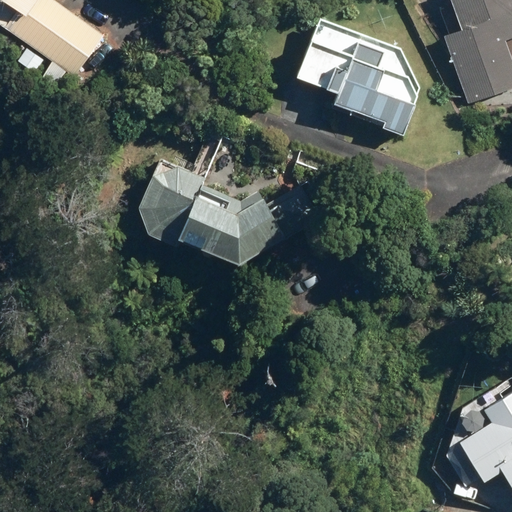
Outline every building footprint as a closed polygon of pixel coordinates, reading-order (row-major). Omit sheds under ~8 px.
[(14,64),(60,95),(101,36),(49,0),(0,0),(0,30),(25,48),(14,64)] [(437,37),(463,106),(511,87),(511,68),(502,43),(511,39),(511,2),(511,0),(443,0),(455,30),(437,37)] [(398,49),(310,19),(288,83),(329,97),(326,107),(377,124),(375,131),(400,139),(418,86),(398,49)] [(257,192),(239,203),(199,187),(203,178),(155,159),(134,213),(142,241),(168,251),(170,245),(231,270),(319,218),(299,185),(265,205),(257,192)] [(511,391),(478,412),(486,425),(453,445),(478,485),(495,474),(511,500),(511,391)]
